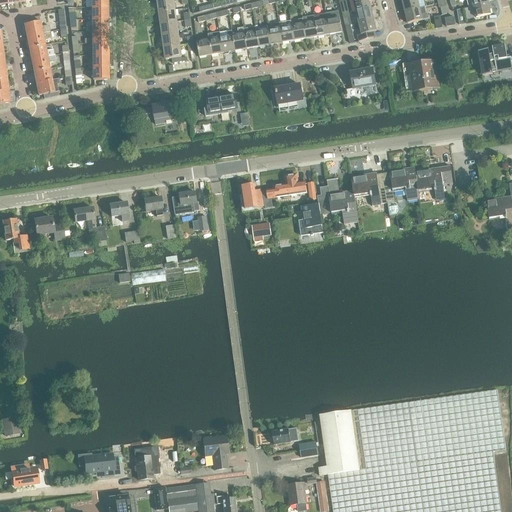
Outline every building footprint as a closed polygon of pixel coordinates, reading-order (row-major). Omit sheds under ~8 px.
[(174,10),(172,0),(165,0),(157,1),(158,12),(174,10)] [(368,0),(352,0),(353,0),(355,12),(371,8),(368,0)] [(404,0),(401,1),(404,12),(420,8),(417,0),(404,0)] [(257,8),(264,6),(262,1),(251,4),(252,9),(257,8)] [(345,9),(343,2),(339,3),(342,15),(349,13),(347,8),(345,9)] [(491,15),(488,3),(473,7),(476,18),(491,15)] [(214,9),(212,4),(192,9),(193,14),(214,9)] [(91,13),(83,13),(83,20),(91,20),(108,20),(107,7),(91,8),(91,13)] [(407,24),(429,19),(428,13),(425,14),(424,7),(420,8),(404,12),(407,24)] [(355,12),(358,23),(374,20),(371,8),(355,12)] [(457,10),(459,25),(465,24),(463,9),(457,10)] [(174,10),(158,12),(160,25),(176,22),(174,10)] [(339,18),(338,11),(326,14),(330,35),(342,33),(339,18)] [(326,14),(314,16),(318,37),(330,35),(326,14)] [(302,18),(303,19),(302,19),(306,39),(318,37),(314,16),(302,18)] [(442,28),(440,16),(434,17),(436,29),(442,28)] [(30,24),(24,25),(26,37),(50,32),(49,26),(40,27),(39,22),(38,17),(29,19),(30,24)] [(446,27),(455,26),(454,17),(445,19),(446,27)] [(299,25),(292,26),(291,26),(294,41),(306,39),(302,19),(298,20),(299,25)] [(108,20),(91,20),(91,32),(108,32),(108,20)] [(371,33),(377,32),(374,20),(358,23),(361,35),(358,36),(359,42),(373,39),(371,33)] [(286,22),(279,23),(282,43),(294,41),(291,26),(292,26),(291,21),(286,22)] [(160,25),(162,36),(178,34),(176,22),(160,25)] [(275,29),(268,30),(270,45),(282,43),(279,23),(274,24),(275,29)] [(268,30),(267,26),(255,28),(256,32),(258,47),(259,47),(261,49),(264,48),(265,46),(270,45),(268,30)] [(232,36),(235,51),(247,49),(244,34),(244,30),(243,28),(237,29),(239,35),(232,36)] [(244,30),(244,34),(247,49),(258,47),(256,32),(255,28),(244,30)] [(221,38),(220,38),(223,53),(225,55),(228,54),(229,52),(235,51),(232,36),(231,31),(227,32),(228,37),(221,38)] [(51,38),(50,32),(26,37),(29,49),(44,46),(43,40),(51,38)] [(91,39),(84,39),(84,44),(92,44),(108,44),(108,32),(91,32),(91,39)] [(214,33),(208,34),(209,40),(211,55),(223,53),(220,38),(221,38),(220,32),(214,33)] [(179,46),(178,34),(162,36),(164,48),(179,46)] [(199,58),(211,55),(209,40),(196,43),(199,58)] [(108,44),(92,44),(92,56),(108,56),(108,44)] [(505,45),(492,47),(493,52),(489,52),(489,51),(478,53),(483,77),(493,75),(493,73),(511,69),(511,61),(511,59),(508,59),(505,45)] [(53,50),(46,51),(44,46),(29,49),(31,60),(55,55),(54,56),(53,50)] [(181,58),(179,46),(164,48),(165,60),(172,59),(181,58)] [(56,61),(55,55),(31,60),(34,72),(49,69),(48,63),(56,61)] [(108,56),(92,56),(92,68),(108,68),(108,56)] [(433,63),(403,67),(405,82),(406,90),(406,91),(437,87),(433,63)] [(374,66),(361,68),(361,71),(350,73),(353,89),(345,91),(347,103),(378,98),(373,74),(376,73),(374,66)] [(108,68),(92,68),(92,80),(109,80),(108,68)] [(36,84),(52,81),(49,69),(34,72),(36,84)] [(7,79),(0,79),(0,91),(8,90),(7,79)] [(52,81),(36,84),(39,96),(43,95),(44,98),(44,99),(55,96),(59,96),(59,95),(57,85),(59,84),(58,79),(52,81)] [(278,103),(303,99),(300,85),(275,89),(278,103)] [(0,104),(10,103),(8,90),(0,91),(0,104)] [(319,95),(311,97),(312,105),(321,103),(319,95)] [(208,109),(205,110),(206,117),(230,113),(229,111),(238,109),(236,96),(207,100),(208,109)] [(165,122),(175,120),(172,102),(165,104),(165,102),(161,102),(161,104),(152,106),(153,108),(140,110),(141,116),(142,122),(154,120),(155,126),(165,124),(165,122)] [(248,111),(241,112),(243,124),(250,124),(248,111)] [(450,167),(415,171),(418,190),(434,188),(436,201),(445,200),(443,186),(453,185),(450,167)] [(388,174),(382,175),(387,204),(388,203),(389,216),(396,215),(399,211),(398,206),(395,202),(394,203),(392,190),(405,189),(407,201),(411,201),(411,200),(419,199),(418,190),(415,171),(415,169),(388,172),(388,174)] [(351,177),(353,191),(354,196),(371,194),(372,206),(382,205),(382,204),(387,204),(382,175),(377,175),(377,174),(351,177)] [(296,176),(286,177),(287,186),(289,196),(307,194),(305,183),(297,184),(296,176)] [(326,180),(327,186),(329,201),(326,201),(327,209),(322,210),(323,214),(330,213),(330,214),(331,214),(331,213),(341,212),(343,225),(358,223),(354,196),(353,191),(338,193),(337,180),(337,179),(326,180)] [(314,183),(308,184),(310,201),(316,200),(314,183)] [(254,184),(242,186),(245,210),(264,207),(261,190),(255,191),(254,184)] [(511,229),(511,215),(511,213),(511,184),(508,185),(510,197),(486,201),(489,219),(504,216),(506,231),(511,229)] [(267,193),(263,194),(265,204),(265,208),(270,208),(269,199),(283,197),(283,199),(290,198),(289,196),(287,186),(274,188),(274,190),(267,191),(267,193)] [(303,220),(298,221),(300,236),(322,233),(319,214),(323,214),(322,210),(327,209),(326,201),(329,201),(327,186),(320,187),(319,187),(319,188),(320,197),(317,197),(317,204),(301,207),(303,220)] [(180,197),(172,198),(175,215),(194,212),(194,211),(199,211),(197,203),(196,203),(194,192),(179,195),(180,197)] [(156,217),(162,216),(159,198),(143,200),(144,206),(142,207),(143,210),(144,210),(145,212),(155,210),(156,217)] [(122,222),(128,221),(126,203),(108,205),(110,217),(121,215),(122,222)] [(91,208),(73,211),(74,222),(78,222),(79,229),(88,227),(89,234),(96,233),(98,247),(106,246),(104,227),(94,228),(91,208)] [(205,217),(196,218),(198,231),(207,230),(205,217)] [(53,234),(54,242),(65,240),(64,234),(63,225),(53,227),(51,218),(34,221),(36,237),(53,234)] [(17,244),(19,252),(29,250),(27,237),(18,238),(15,220),(2,222),(5,241),(13,240),(13,245),(17,244)] [(251,227),(253,239),(271,236),(269,224),(251,227)] [(173,226),(165,227),(167,239),(175,238),(173,226)] [(125,243),(139,240),(138,231),(124,233),(125,243)] [(133,284),(166,279),(164,267),(131,272),(133,284)] [(128,273),(118,275),(119,284),(130,282),(128,273)] [(358,410),(367,470),(328,475),(332,511),(501,511),(493,452),(506,450),(497,390),(358,410)] [(319,415),(320,419),(326,466),(318,467),(319,476),(366,470),(358,410),(319,415)] [(16,417),(1,420),(5,437),(20,434),(16,417)] [(273,438),(271,439),(272,444),(274,444),(274,446),(291,443),(299,441),(296,429),(289,430),(272,433),(273,438)] [(211,457),(213,471),(228,469),(226,454),(228,454),(225,436),(201,439),(204,458),(211,457)] [(316,442),(299,445),(300,451),(301,458),(318,455),(316,442)] [(142,457),(134,458),(137,480),(151,478),(151,475),(159,474),(157,447),(141,449),(142,457)] [(112,455),(84,458),(86,473),(96,472),(96,475),(101,475),(101,477),(101,478),(114,476),(112,455)] [(190,474),(189,467),(180,468),(180,475),(190,474)] [(36,468),(12,472),(14,487),(38,483),(36,468)] [(317,484),(316,484),(319,511),(328,511),(325,482),(317,483),(317,484)] [(210,495),(208,483),(194,485),(193,485),(165,489),(168,511),(194,511),(197,511),(214,511),(214,505),(217,505),(223,504),(224,511),(235,511),(234,499),(223,500),(222,497),(216,498),(215,498),(215,494),(210,495)] [(298,511),(302,511),(307,511),(306,503),(303,483),(285,486),(286,493),(288,493),(290,506),(298,505),(298,511)] [(165,487),(153,489),(156,511),(168,509),(165,487)] [(110,499),(111,511),(128,511),(126,496),(110,499)]
